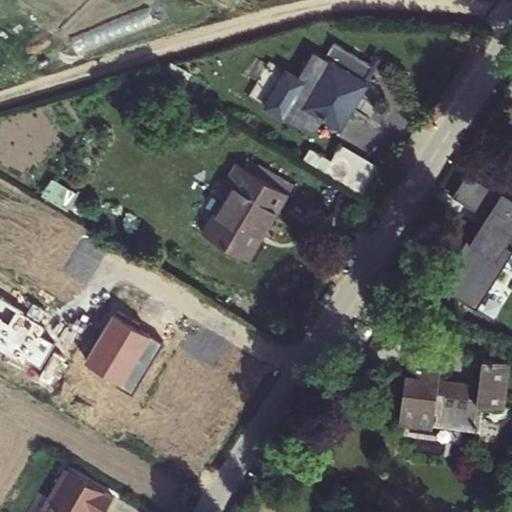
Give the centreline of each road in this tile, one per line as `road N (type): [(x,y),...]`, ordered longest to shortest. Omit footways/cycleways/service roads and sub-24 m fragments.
road 1 (residential): [(511,33),(205,511)]
road 2 (track): [(0,99),(313,8),(389,2),(511,14)]
